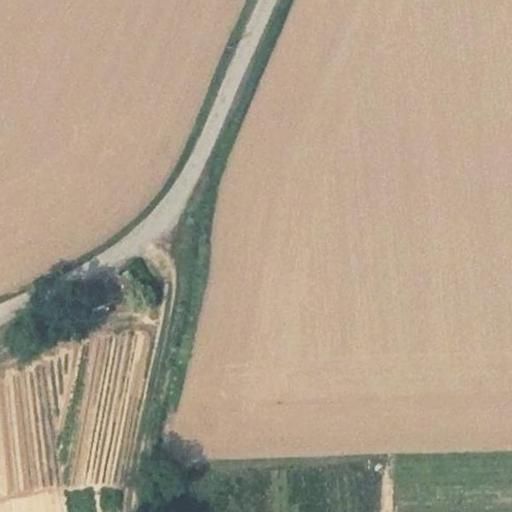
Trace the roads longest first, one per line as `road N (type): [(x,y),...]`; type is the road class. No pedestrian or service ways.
road 1 (unclassified): [(0,313),(135,244),(186,187),(267,0)]
road 2 (track): [(135,244),(164,266),(172,285),(132,511)]
